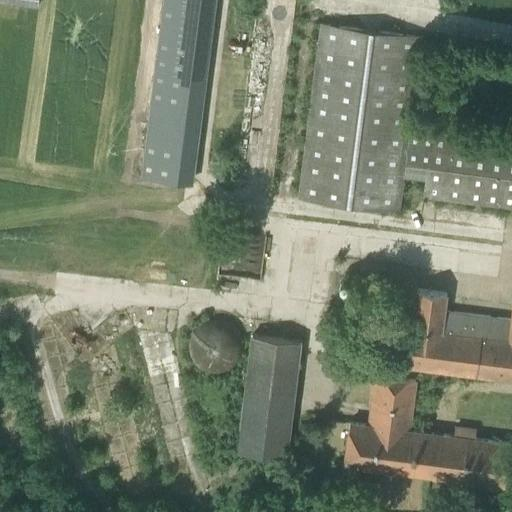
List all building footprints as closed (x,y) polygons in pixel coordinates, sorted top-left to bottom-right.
[(193,183),(216,0),(162,0),(140,177),(193,183)] [(399,211),(403,176),(409,130),(421,35),(319,22),(297,198),(399,211)] [(511,142),(409,130),(403,176),(425,179),(422,197),(511,209),(511,142)] [(406,365),(498,377),(511,378),(511,317),(445,310),(447,292),(416,289),(406,365)] [(240,356),(241,351),(242,348),(242,346),(242,343),(241,340),(241,337),(240,334),(238,332),(237,329),(235,327),(233,325),(230,323),(228,322),(225,321),(222,320),(219,319),(216,319),(214,319),(211,319),(208,320),(205,321),(202,322),(200,324),(198,325),(196,327),(194,330),(192,332),(191,335),(190,338),(189,340),(189,342),(189,345),(189,348),(189,351),(189,353),(190,356),(192,359),(193,361),(195,364),(197,366),(199,368),(202,369),(204,371),(207,372),(210,372),(213,373),(215,373),(218,373),(221,372),(224,371),(227,370),(229,369),(232,367),(234,365),(236,363),(237,361),(239,358),(240,356)] [(286,457),(299,341),(251,335),(238,451),(286,457)] [(403,471),(408,430),(414,382),(375,377),(369,425),(349,423),(344,464),(403,471)] [(490,440),(408,430),(403,471),(504,484),(510,443),(490,440)]
